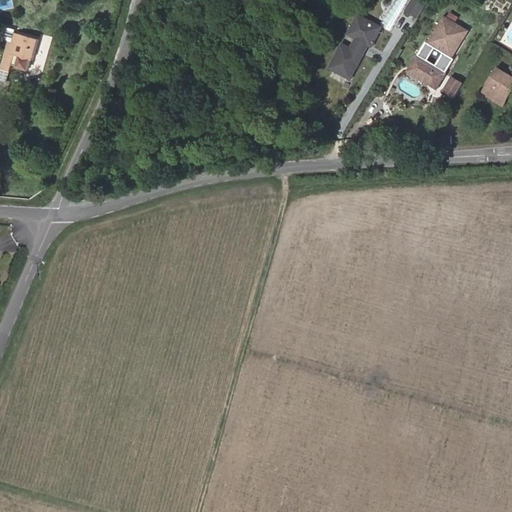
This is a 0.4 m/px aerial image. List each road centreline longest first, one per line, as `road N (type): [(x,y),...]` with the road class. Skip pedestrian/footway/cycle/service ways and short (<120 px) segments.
road 1 (tertiary): [(511,153),(278,163),(53,217)]
road 2 (track): [(278,163),(190,511)]
road 3 (tertiary): [(138,0),(53,217)]
road 4 (tertiary): [(53,217),(0,345)]
